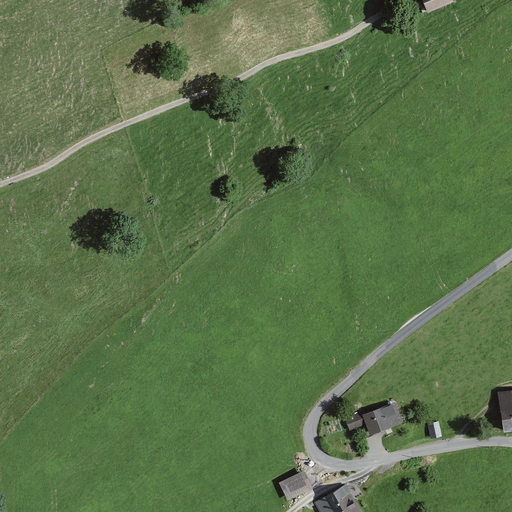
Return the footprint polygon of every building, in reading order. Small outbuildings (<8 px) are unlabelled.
[(465,0),(430,0),(437,15),(466,1),(465,0)] [(402,399),(350,418),(354,429),(370,424),(374,436),(410,423),(402,399)] [(442,423),(431,425),(434,440),(445,438),(442,423)] [(311,469),(287,482),(295,498),(320,486),(311,469)] [(366,511),(356,493),(332,507),(335,511),(366,511)]
